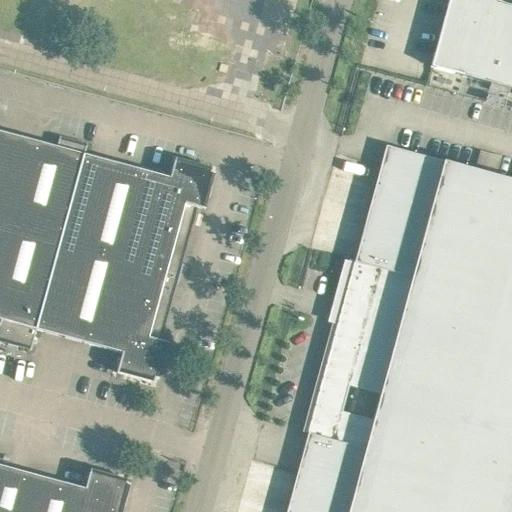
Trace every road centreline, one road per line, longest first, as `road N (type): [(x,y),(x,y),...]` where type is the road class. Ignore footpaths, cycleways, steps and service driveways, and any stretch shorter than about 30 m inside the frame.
road 1 (unclassified): [(340,0),(199,511)]
road 2 (unknown): [(305,126),(232,104),(262,0)]
